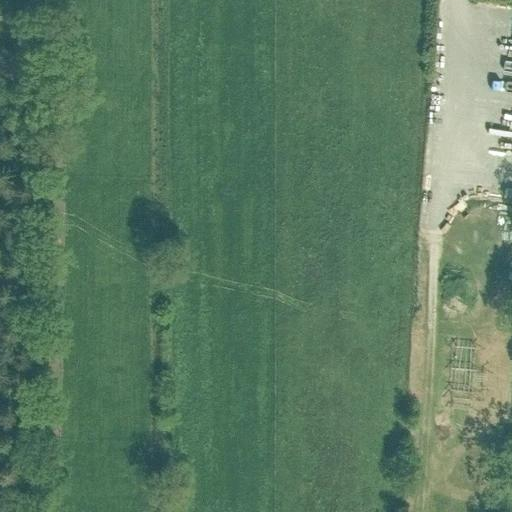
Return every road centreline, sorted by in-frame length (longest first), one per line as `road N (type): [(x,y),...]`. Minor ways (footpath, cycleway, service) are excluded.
road 1 (unknown): [(430,375),(426,297),(436,174)]
road 2 (unknown): [(449,0),(436,174)]
